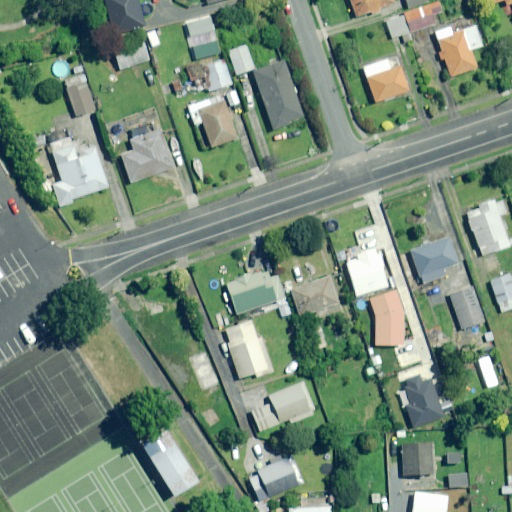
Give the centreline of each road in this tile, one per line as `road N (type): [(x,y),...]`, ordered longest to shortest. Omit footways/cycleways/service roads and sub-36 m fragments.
road 1 (residential): [(62,274),(354,175)]
road 2 (residential): [(291,0),(354,175)]
road 3 (residential): [(354,175),(511,122)]
road 4 (unknown): [(354,175),(404,288)]
